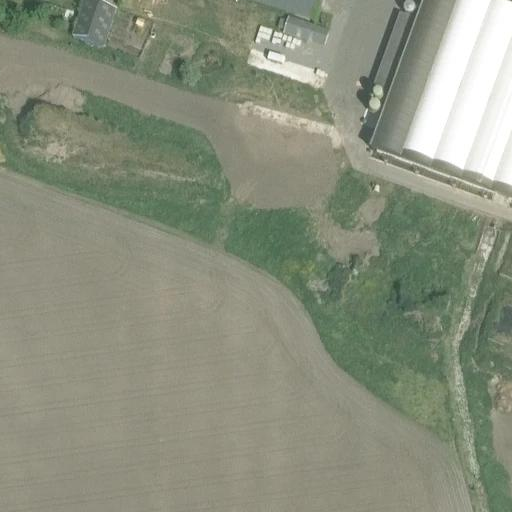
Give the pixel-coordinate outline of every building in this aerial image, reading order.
[(181,52),(188,28),(154,19),(158,1),(153,0),(131,0),(121,35),(181,52)] [(249,0),(316,22),(323,0),(249,0)] [(391,97),(371,151),(511,202),(511,11),(480,0),(426,0),(418,22),(400,16),(373,91),(391,97)] [(87,1),(74,39),(105,48),(117,10),(87,1)] [(289,19),(284,34),(324,47),(329,32),(289,19)]
